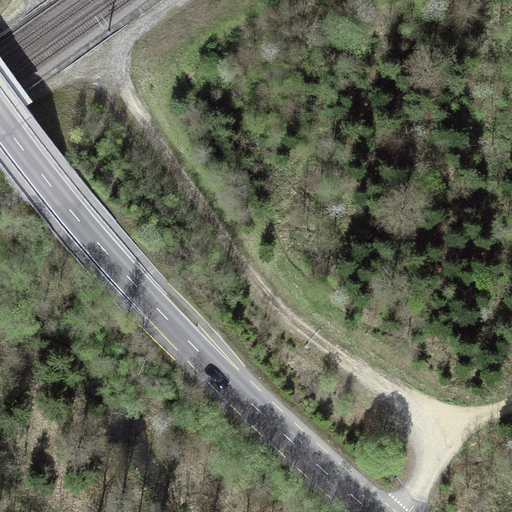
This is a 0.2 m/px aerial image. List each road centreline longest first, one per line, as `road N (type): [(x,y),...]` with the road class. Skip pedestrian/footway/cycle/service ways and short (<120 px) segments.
road 1 (track): [(401,511),(443,436),(358,379),(269,303),(103,57),(180,0)]
road 2 (tertiary): [(0,113),(113,266),(245,409),(364,511)]
